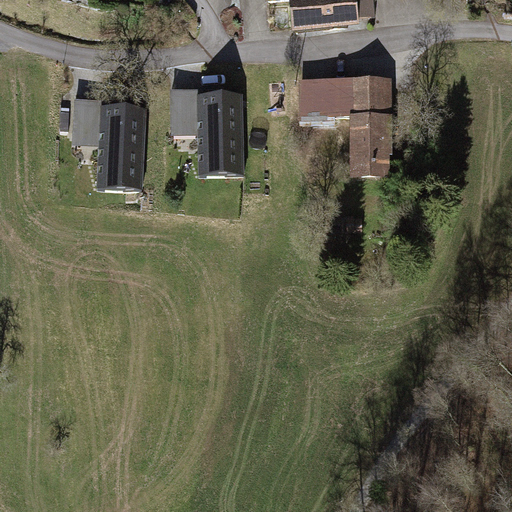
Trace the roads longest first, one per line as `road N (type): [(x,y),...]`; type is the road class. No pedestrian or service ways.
road 1 (residential): [(511,33),(456,28),(136,60),(64,52),(0,29)]
road 2 (track): [(358,511),(383,461),(511,308)]
